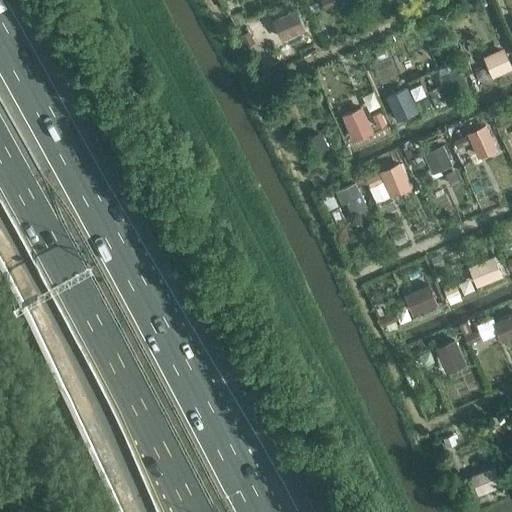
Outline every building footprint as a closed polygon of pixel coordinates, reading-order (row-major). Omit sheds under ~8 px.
[(299,6),(273,16),(283,38),(308,27),(299,6)] [(494,74),(511,66),(511,56),(507,44),(485,53),(494,74)] [(399,118),(418,109),(407,85),(388,94),(399,118)] [(343,112),(354,138),(376,129),(365,103),(343,112)] [(511,110),(496,116),(500,128),(511,123),(511,110)] [(424,149),(434,171),(454,162),(445,140),(424,149)] [(403,159),(381,167),(392,194),(414,185),(403,159)] [(381,170),(368,175),(378,199),(391,194),(381,170)] [(349,213),(369,204),(358,178),(338,187),(349,213)] [(469,265),(478,284),(502,274),(494,255),(469,265)] [(405,293),(413,313),(437,302),(429,283),(405,293)] [(511,311),(494,319),(503,338),(511,334),(511,311)] [(474,324),(472,318),(461,322),(468,341),(498,330),(494,317),(474,324)] [(452,337),(433,345),(443,369),(462,361),(452,337)] [(479,491),(504,482),(497,463),(472,472),(479,491)]
